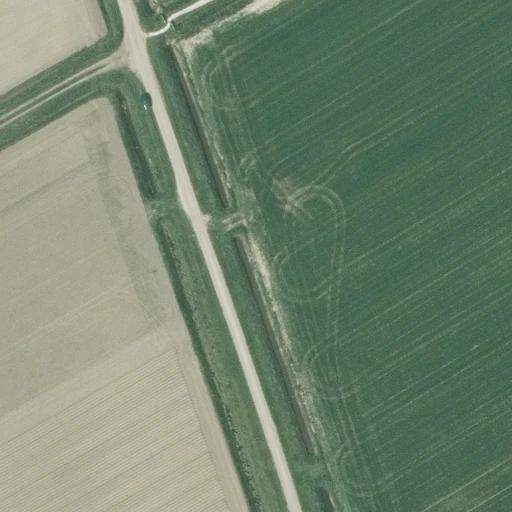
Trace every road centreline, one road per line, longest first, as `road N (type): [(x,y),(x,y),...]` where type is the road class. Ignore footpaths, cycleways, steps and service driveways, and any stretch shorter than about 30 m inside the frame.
road 1 (unclassified): [(294,511),(120,0)]
road 2 (track): [(133,41),(0,124)]
